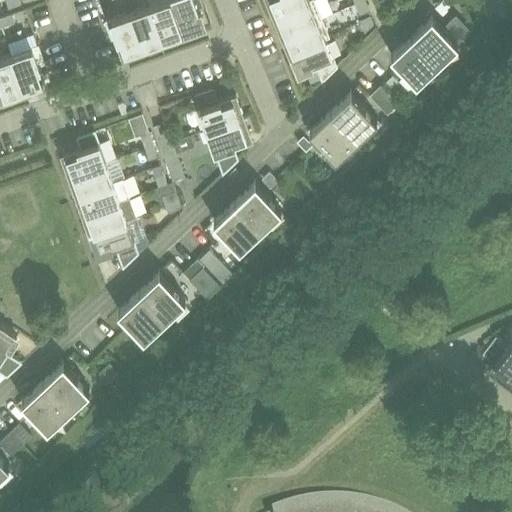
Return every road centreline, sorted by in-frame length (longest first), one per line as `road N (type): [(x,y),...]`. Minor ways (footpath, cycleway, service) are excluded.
road 1 (residential): [(278,134),(0,398)]
road 2 (residential): [(0,128),(239,40)]
road 3 (residential): [(421,0),(278,134)]
